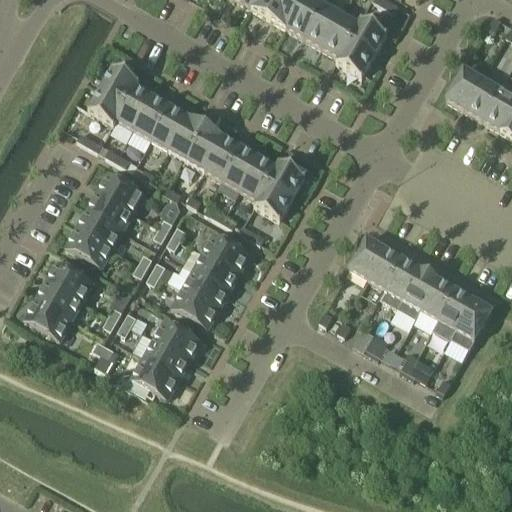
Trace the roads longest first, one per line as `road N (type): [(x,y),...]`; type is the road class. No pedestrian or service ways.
road 1 (residential): [(101,0),(377,160)]
road 2 (residential): [(283,327),(377,160)]
road 3 (residential): [(377,160),(465,0)]
road 4 (residential): [(283,327),(434,411)]
road 5 (residential): [(0,277),(68,154)]
road 6 (residential): [(223,434),(283,327)]
